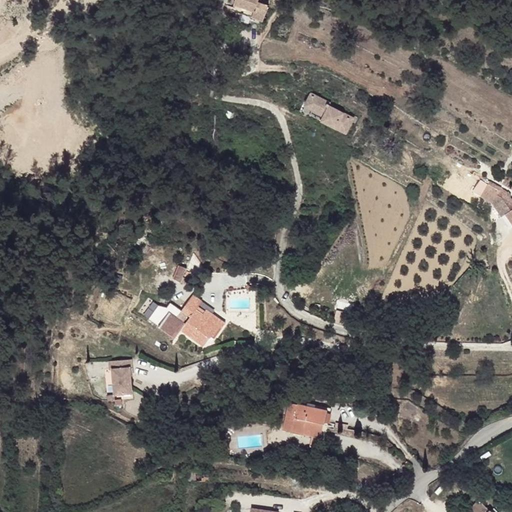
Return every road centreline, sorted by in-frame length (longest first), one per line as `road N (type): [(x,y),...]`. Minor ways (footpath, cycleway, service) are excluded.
road 1 (residential): [(261,104),(275,110),(297,176),(277,277),(291,310),(352,333),(511,347)]
road 2 (unclassified): [(511,422),(383,511)]
